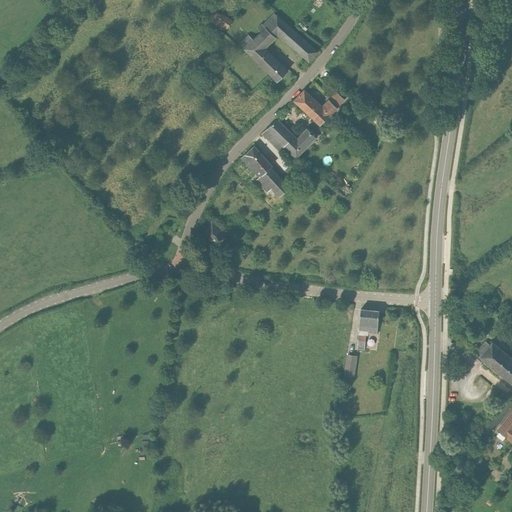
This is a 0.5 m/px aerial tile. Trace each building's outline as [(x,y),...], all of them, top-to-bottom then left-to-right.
[(231,21),(217,12),(210,21),(221,28),(222,26),(226,28),(231,21)] [(317,51),(277,17),(273,14),(263,24),(262,23),(257,28),(261,33),(254,40),(263,49),(279,31),(282,35),(284,39),(309,61),(317,51)] [(254,40),(254,41),(248,36),(241,43),(278,80),(286,72),(263,49),(254,40)] [(314,117),(322,108),(304,91),(295,100),(314,117)] [(328,117),(344,100),(337,93),(322,108),(314,117),(321,124),(328,117)] [(297,140),(289,132),(276,119),(263,133),(279,149),(283,145),(295,157),(315,136),(308,129),(297,140)] [(271,165),(260,154),(253,147),(241,158),(248,165),(260,177),(257,180),(267,191),(272,187),(280,196),(288,187),(269,167),(271,165)] [(219,246),(227,235),(212,223),(204,234),(219,246)] [(371,345),(372,333),(377,334),(379,311),(361,309),(360,319),(357,350),(359,350),(359,352),(368,352),(368,345),(371,345)] [(510,357),(500,349),(492,342),(480,357),(498,371),(510,357)] [(344,375),(343,378),(347,379),(345,389),(349,390),(352,380),(353,376),(354,376),(357,356),(347,355),(344,375)] [(511,358),(510,357),(498,371),(511,383),(511,358)] [(507,438),(511,431),(511,411),(497,430),(507,438)]
